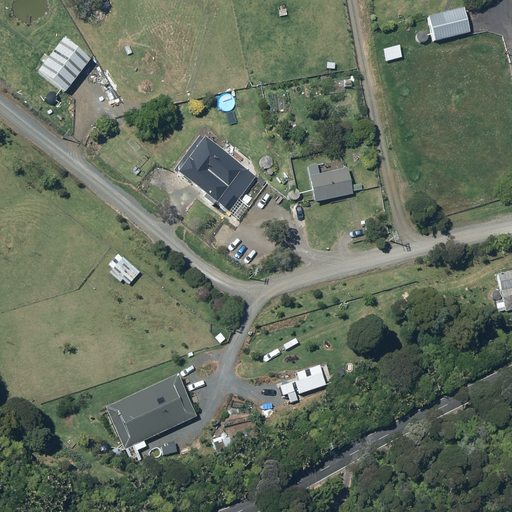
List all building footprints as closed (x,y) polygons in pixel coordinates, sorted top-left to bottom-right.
[(464,7),(428,15),(434,41),(470,33),(464,7)] [(67,37),(39,70),(64,91),(92,57),(67,37)] [(401,43),(381,47),(384,63),(404,58),(401,43)] [(205,135),(177,172),(203,192),(199,196),(213,207),(217,201),(225,206),(233,195),(238,199),(257,175),(205,135)] [(328,161),(306,165),(314,202),(352,194),(345,166),(330,170),(328,161)] [(511,268),(497,271),(502,311),(511,309),(511,268)] [(176,374),(103,407),(123,450),(195,416),(176,374)]
